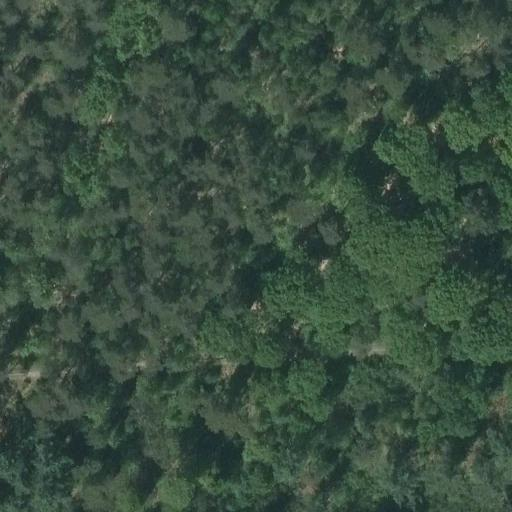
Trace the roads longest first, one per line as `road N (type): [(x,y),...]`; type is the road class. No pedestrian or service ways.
road 1 (track): [(15,374),(511,350)]
road 2 (track): [(15,374),(147,0)]
